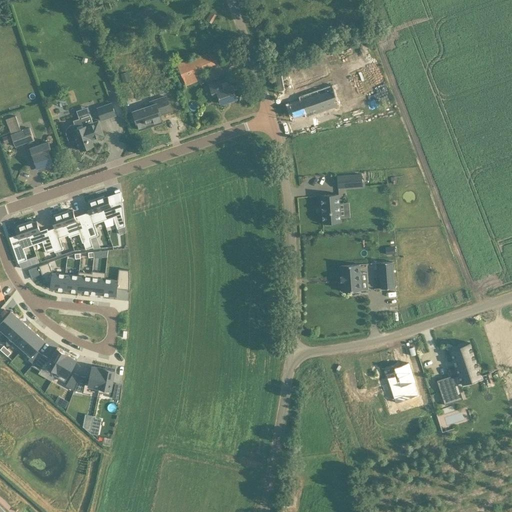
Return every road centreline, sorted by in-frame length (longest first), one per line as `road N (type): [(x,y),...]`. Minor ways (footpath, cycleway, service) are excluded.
road 1 (residential): [(0,210),(270,117)]
road 2 (residential): [(292,354),(293,248),(270,117)]
road 3 (unclassified): [(292,354),(374,344),(511,297)]
road 4 (residential): [(30,298),(112,311),(109,350),(81,343),(40,316)]
road 5 (residential): [(264,511),(292,354)]
road 6 (residential): [(270,117),(230,0)]
